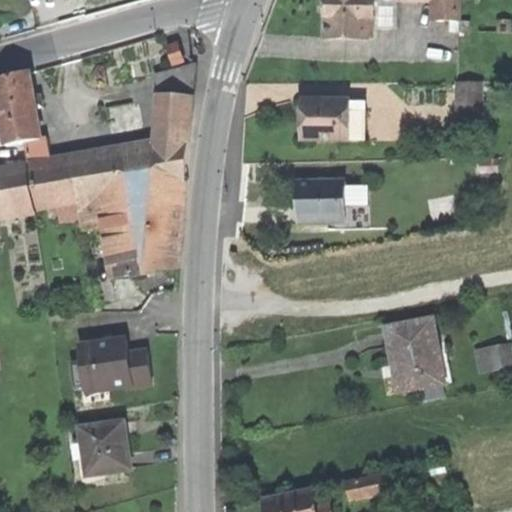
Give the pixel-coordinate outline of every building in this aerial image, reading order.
[(368,40),(369,16),(369,0),(329,0),(329,3),(322,3),(322,14),(329,15),(329,23),(328,39),(368,40)] [(398,0),(399,2),(437,3),(437,24),(459,24),(459,0),(398,0)] [(175,65),(185,62),(179,43),(169,47),(175,65)] [(166,95),(196,96),(199,63),(160,74),(166,95)] [(0,99),(8,146),(27,142),(44,139),(33,74),(14,79),(0,82),(0,99)] [(487,82),(456,82),(456,130),(486,131),(487,82)] [(180,268),(196,96),(166,95),(162,147),(55,166),(50,137),(44,139),(27,142),(40,208),(60,205),(63,220),(84,216),(104,213),(101,198),(121,194),(135,275),(180,268)] [(303,142),(352,142),(352,112),(352,102),(304,102),(304,118),(303,142)] [(352,112),(352,142),(366,142),(366,112),(352,112)] [(0,219),(2,219),(35,213),(28,172),(0,176),(0,219)] [(347,188),(347,182),(321,183),(299,184),(300,204),(300,225),(348,223),(347,188)] [(369,187),(347,188),(348,223),(370,223),(369,187)] [(95,283),(135,275),(121,194),(101,198),(104,213),(84,216),(95,283)] [(433,319),(387,328),(391,350),(393,365),(398,365),(402,392),(422,387),(442,383),(445,383),(433,319)] [(104,390),(154,382),(151,367),(149,351),(131,353),(129,339),(83,346),(85,364),(77,365),(80,384),(88,383),(89,389),(104,387),(104,390)] [(494,347),(499,369),(511,365),(511,344),(511,343),(494,347)] [(485,372),(499,369),(494,347),(480,350),(485,372)] [(445,395),(442,383),(422,387),(425,400),(445,395)] [(91,476),(134,469),(131,446),(129,434),(124,434),(122,422),(83,428),(91,476)] [(352,498),(391,490),(388,473),(349,481),(352,498)] [(332,511),(331,504),(317,507),(313,489),(265,500),(267,511),(332,511)]
